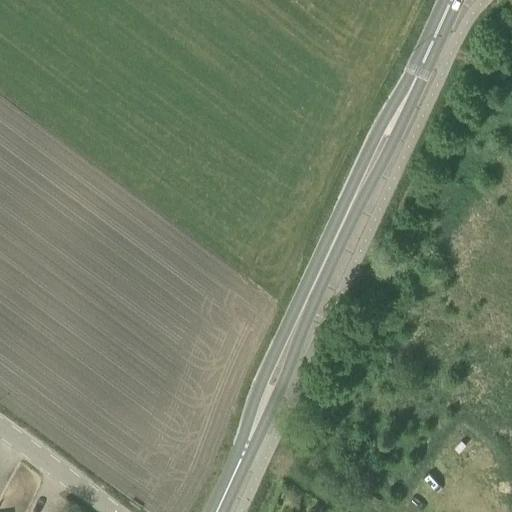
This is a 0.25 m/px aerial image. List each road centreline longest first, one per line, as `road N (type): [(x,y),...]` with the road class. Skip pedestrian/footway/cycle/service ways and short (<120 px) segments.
road 1 (primary): [(217,511),(451,0)]
road 2 (tertiary): [(110,511),(0,428)]
